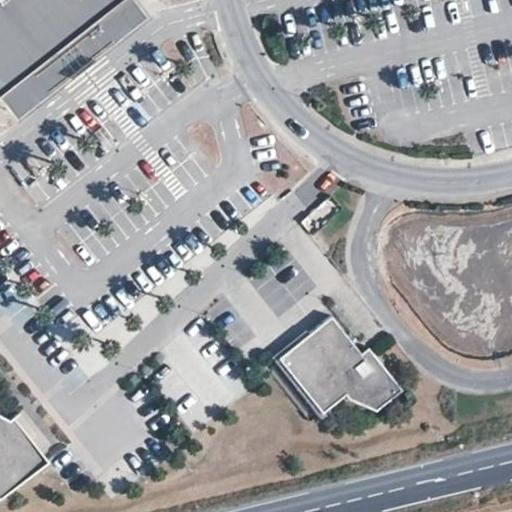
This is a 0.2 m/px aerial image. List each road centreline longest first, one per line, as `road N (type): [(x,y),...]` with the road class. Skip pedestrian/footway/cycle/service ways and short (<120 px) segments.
road 1 (residential): [(347,154),(70,406)]
road 2 (secondary): [(295,511),(511,458)]
road 3 (unclassified): [(230,0),(269,72),(321,139),(347,154)]
road 4 (unclassified): [(347,154),(388,172),(444,177),(511,169)]
